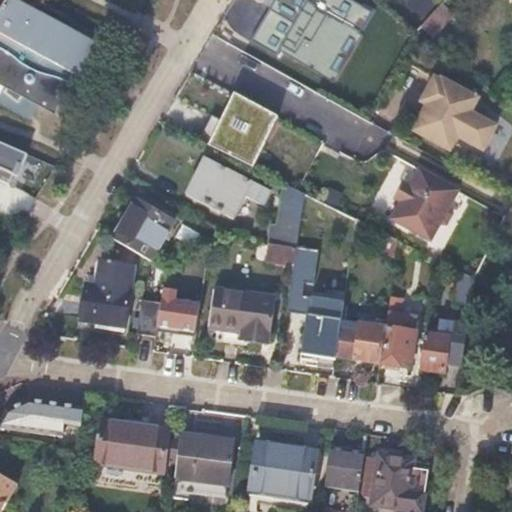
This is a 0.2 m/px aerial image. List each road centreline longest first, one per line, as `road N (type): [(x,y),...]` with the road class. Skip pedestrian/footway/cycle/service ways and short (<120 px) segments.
road 1 (residential): [(0,362),(466,423),(452,511)]
road 2 (residential): [(206,0),(0,357)]
road 3 (unknown): [(171,58),(308,142),(337,154),(412,161),(507,212)]
